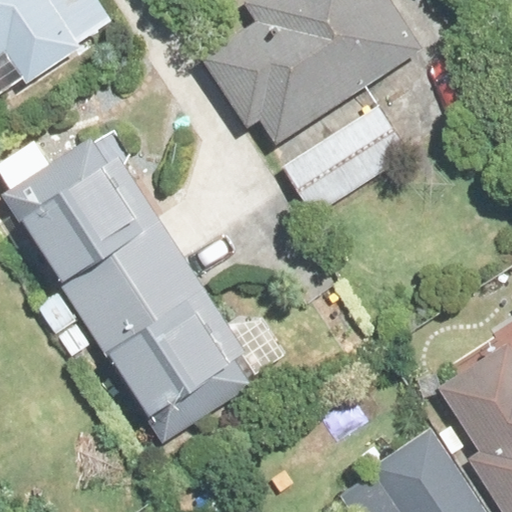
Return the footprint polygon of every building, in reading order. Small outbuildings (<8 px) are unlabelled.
[(0,0),(0,104),(122,25),(105,0),(0,0)] [(269,153),(420,58),(383,0),(328,0),(269,37),(263,27),(211,59),(269,153)] [(412,157),(380,108),(284,169),(316,219),(412,157)] [(233,336),(111,138),(56,172),(38,142),(0,166),(0,178),(165,445),(296,364),(266,316),(233,336)] [(511,511),(511,347),(510,345),(442,391),(484,453),(470,463),(503,511),(511,511)] [(483,511),(431,436),(341,498),(350,511),(483,511)]
